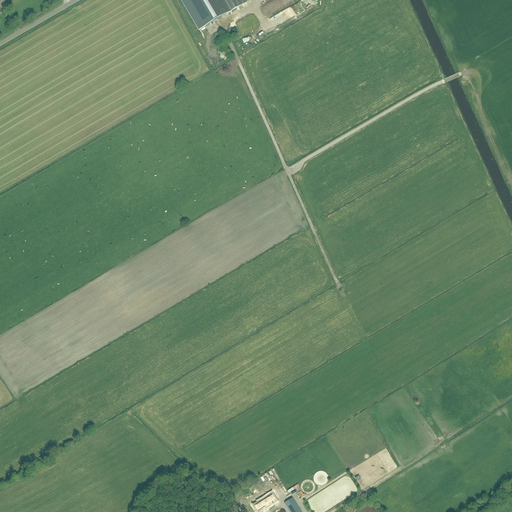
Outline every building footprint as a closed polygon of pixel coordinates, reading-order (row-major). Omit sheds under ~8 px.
[(181,0),(199,30),(246,3),(244,0),(181,0)] [(307,0),(302,0),(295,5),(299,13),(311,6),(307,0)] [(294,6),(270,18),(275,26),(298,14),(294,6)] [(239,21),(240,26),(251,21),(250,17),(239,21)] [(316,485),(319,486),(321,486),(324,486),(326,484),(328,482),(328,479),(328,476),(327,474),(325,472),(322,471),(320,471),(317,472),(315,474),(314,476),(313,478),(313,481),(314,483),(316,485)] [(302,502),(306,498),(299,492),(295,496),(302,502)] [(258,505),(253,508),(255,511),(261,511),(265,510),(265,511),(271,508),(276,504),(271,496),(258,504),(258,505)] [(290,511),(300,511),(293,500),(286,505),(290,511)]
